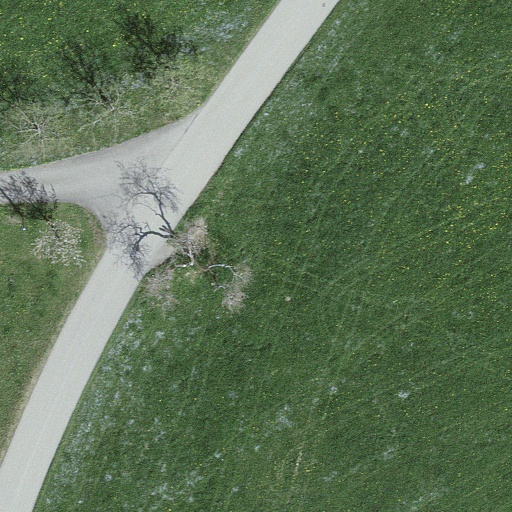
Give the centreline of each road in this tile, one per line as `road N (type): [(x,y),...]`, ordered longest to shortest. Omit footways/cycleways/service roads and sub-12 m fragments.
road 1 (unclassified): [(7,511),(88,327),(178,168)]
road 2 (unclassified): [(178,168),(305,0)]
road 3 (residential): [(0,190),(178,168)]
